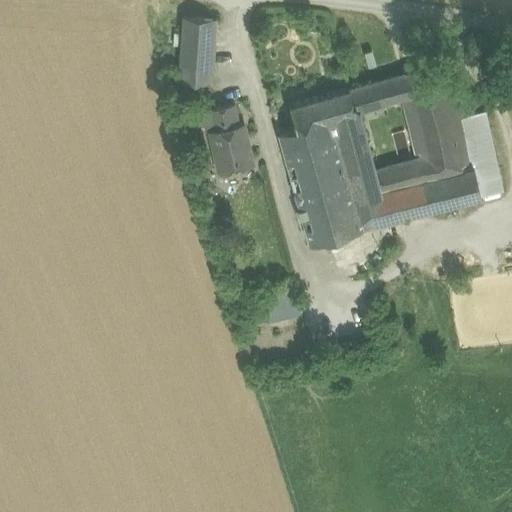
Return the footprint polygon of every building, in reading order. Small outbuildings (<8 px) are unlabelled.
[(214,18),(182,15),(177,78),(209,81),(214,18)] [(449,59),(396,74),(401,97),(416,157),(374,169),(388,220),(480,196),(462,117),(449,59)] [(348,88),(355,111),(359,110),(401,97),(396,74),(348,88)] [(209,84),(187,82),(186,93),(208,95),(209,84)] [(348,88),(290,104),(297,126),(297,127),(355,111),(348,88)] [(211,128),(237,123),(232,103),(202,110),(207,129),(211,128)] [(297,127),(297,126),(278,131),(309,241),(388,220),(374,169),(359,110),(355,111),(297,127)] [(481,112),(462,117),(480,196),(499,190),(481,112)] [(237,123),(211,128),(219,167),(232,165),(232,167),(251,162),(241,122),(237,123)] [(292,283),(261,291),(265,306),(296,298),(292,283)]
